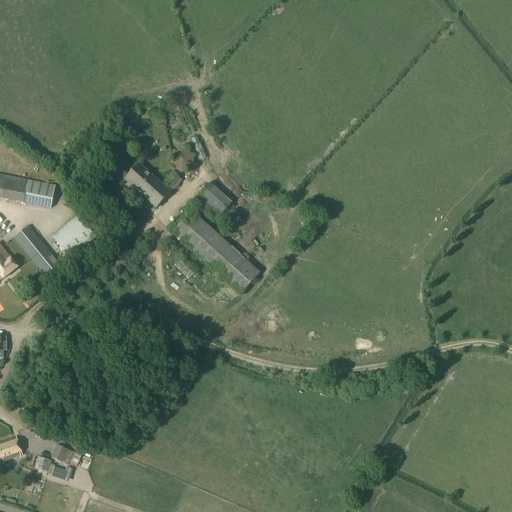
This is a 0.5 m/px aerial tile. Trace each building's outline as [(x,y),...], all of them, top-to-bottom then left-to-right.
[(197,137),(191,139),(198,158),(204,156),(197,137)] [(177,175),(194,166),(185,147),(167,155),(177,175)] [(140,165),(139,164),(124,180),(125,181),(156,209),(170,193),(139,165),(140,165)] [(182,181),(172,172),(163,183),(172,191),(182,181)] [(56,186),(29,180),(0,174),(0,199),(23,204),(23,203),(50,209),(54,195),(56,186)] [(231,204),(210,185),(196,201),(216,221),(231,204)] [(260,275),(189,208),(169,230),(240,294),(260,275)] [(96,236),(77,215),(53,236),(71,257),(96,236)] [(61,266),(29,227),(14,238),(47,278),(61,266)] [(0,281),(17,267),(0,246),(0,281)] [(215,288),(208,299),(224,309),(232,298),(215,288)] [(33,411),(22,406),(20,412),(30,417),(33,411)] [(0,462),(22,455),(16,436),(0,441),(0,462)] [(73,453),(57,446),(52,458),(68,465),(73,453)] [(81,456),(74,453),(70,463),(77,466),(81,456)] [(51,461),(39,457),(35,468),(48,472),(51,461)] [(66,472),(54,468),(51,477),(63,481),(66,472)]
